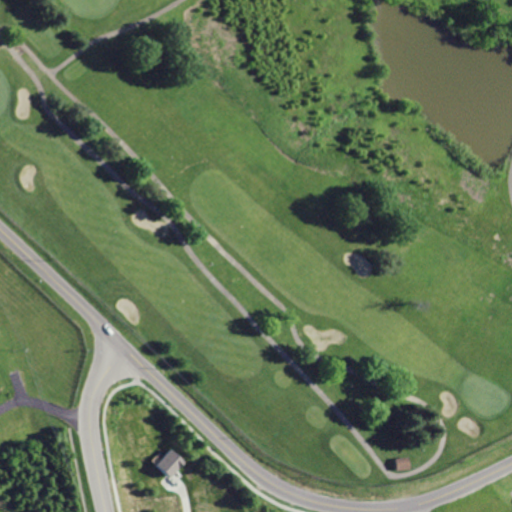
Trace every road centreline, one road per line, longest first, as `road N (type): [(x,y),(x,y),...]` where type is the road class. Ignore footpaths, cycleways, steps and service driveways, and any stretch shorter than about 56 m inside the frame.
road 1 (residential): [(0,231),(266,483),(301,499),(409,508),(511,461)]
road 2 (residential): [(108,511),(91,403),(117,340)]
